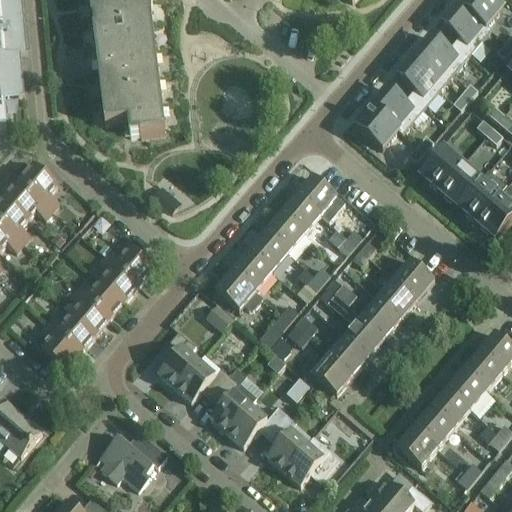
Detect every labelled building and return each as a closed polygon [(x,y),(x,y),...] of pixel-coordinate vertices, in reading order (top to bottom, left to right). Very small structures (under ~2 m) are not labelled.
[(0,0),(0,137),(7,136),(6,128),(8,127),(6,103),(25,101),(24,91),(21,59),(28,58),(21,0),(0,0)] [(88,0),(92,25),(93,24),(94,33),(93,33),(105,131),(128,128),(130,142),(140,141),(140,142),(165,138),(162,112),(163,112),(152,29),(152,18),(152,8),(152,0),(342,0),(352,8),(358,0),(88,0)] [(474,0),(473,2),(470,0),(468,0),(460,11),(487,33),(503,14),(485,0),(474,0)] [(487,33),(460,11),(443,30),(459,44),(454,50),(469,63),(492,37),(487,33)] [(449,57),(433,43),(416,63),(447,89),(469,63),(454,50),(449,57)] [(511,56),(505,50),(498,60),(505,65),(511,56)] [(416,63),(399,82),(415,96),(410,102),(425,115),(447,89),(416,63)] [(461,102),(468,108),(477,98),(470,91),(461,102)] [(405,108),(389,95),(371,115),(398,138),(403,142),(425,115),(410,102),(405,108)] [(461,117),(468,108),(461,102),(453,111),(461,117)] [(488,121),(498,129),(504,122),(495,114),(488,121)] [(398,138),(371,115),(362,126),(365,128),(359,136),(383,156),(398,138)] [(511,132),(511,128),(504,122),(498,129),(508,137),(511,132)] [(487,143),(493,136),(483,127),(477,134),(487,143)] [(502,144),(493,136),(487,143),(496,151),(502,144)] [(417,154),(424,160),(433,150),(426,143),(417,154)] [(465,168),(446,152),(426,176),(433,182),(431,185),(442,195),(465,168)] [(417,169),(424,160),(417,154),(409,163),(417,169)] [(483,184),(465,168),(442,195),(453,205),(456,202),(463,208),(483,184)] [(57,202),(53,205),(50,202),(57,194),(33,172),(18,189),(51,219),(59,210),(61,212),(64,209),(57,202)] [(296,203),(320,224),(337,204),(313,184),(296,203)] [(501,199),(483,184),(463,208),(470,213),(467,216),(479,226),(501,199)] [(343,203),(366,216),(375,201),(352,188),(343,203)] [(45,226),(51,219),(18,189),(3,206),(28,227),(36,218),(45,226)] [(163,194),(153,205),(171,221),(181,209),(163,194)] [(511,225),(511,208),(501,199),(479,226),(490,236),(493,233),(500,239),(511,225)] [(304,243),(320,224),(296,203),(280,222),(304,243)] [(21,235),(28,227),(3,206),(0,209),(0,231),(23,251),(30,243),(21,235)] [(288,261),(304,243),(280,222),(264,241),(288,261)] [(31,258),(23,251),(0,231),(0,259),(7,252),(16,259),(18,257),(26,264),(31,258)] [(355,253),(362,245),(353,237),(346,245),(355,253)] [(51,245),(60,253),(65,247),(56,239),(51,245)] [(272,280),(288,261),(264,241),(248,260),(272,280)] [(81,243),(74,252),(80,257),(87,249),(81,243)] [(347,262),(355,253),(346,245),(338,254),(347,262)] [(359,257),(368,265),(376,256),(367,249),(359,257)] [(105,250),(98,258),(105,264),(111,256),(105,250)] [(139,294),(154,277),(129,256),(121,265),(111,256),(105,264),(139,294)] [(361,274),(368,265),(359,257),(352,266),(361,274)] [(335,278),(346,264),(339,258),(327,271),(335,278)] [(256,299),(272,280),(248,260),(232,278),(256,299)] [(124,310),(139,294),(105,264),(97,272),(107,281),(100,289),(124,310)] [(394,287),(418,308),(434,288),(410,268),(394,287)] [(322,291),(330,282),(321,275),(313,283),(322,291)] [(263,306),(256,299),(232,278),(215,298),(216,298),(210,305),(221,315),(227,308),(239,318),(244,313),(249,317),(253,317),(263,306)] [(24,301),(34,288),(23,279),(13,292),(24,301)] [(315,300),(322,291),(313,283),(306,292),(315,300)] [(327,295),(336,303),(344,294),(335,286),(327,295)] [(402,326),(418,308),(394,287),(378,306),(402,326)] [(110,327),(124,310),(100,289),(92,298),(82,289),(76,297),(110,327)] [(0,291),(0,303),(4,307),(10,300),(0,291)] [(329,311),(336,303),(327,295),(320,304),(329,311)] [(96,343),(110,327),(76,297),(68,306),(78,314),(71,321),(96,343)] [(289,308),(300,317),(306,310),(305,309),(307,306),(298,299),(296,301),(295,301),(289,308)] [(9,311),(14,304),(10,301),(5,307),(9,311)] [(385,345),(402,326),(378,306),(361,324),(385,345)] [(234,327),(217,312),(206,326),(222,340),(234,327)] [(290,328),(297,320),(288,312),(281,321),(290,328)] [(82,359),(96,343),(71,321),(63,330),(54,322),(47,329),(82,359)] [(282,337),(290,328),(281,321),(273,330),(282,337)] [(317,337),(311,331),(302,324),(295,333),(310,346),(317,337)] [(369,364),(385,345),(361,324),(345,343),(369,364)] [(66,376),(82,359),(47,329),(40,338),(50,347),(42,355),(66,376)] [(302,354),(310,346),(295,333),(287,341),(302,354)] [(175,396),(198,368),(190,361),(196,354),(178,339),(162,358),(171,366),(158,381),(175,396)] [(478,360),(502,381),(511,368),(511,355),(494,341),(478,360)] [(353,383),(369,364),(345,343),(329,362),(353,383)] [(281,344),(270,356),(280,365),(281,363),(284,365),(291,358),(288,355),(290,353),(281,344)] [(486,399),(502,381),(478,360),(462,379),(486,399)] [(336,402),(353,383),(329,362),(312,381),(336,402)] [(214,403),(231,383),(221,375),(215,383),(198,368),(175,396),(192,410),(205,395),(214,403)] [(470,418),(486,399),(462,379),(446,397),(470,418)] [(256,406),(240,391),(231,383),(214,403),(223,410),(210,426),(227,440),(250,413),(256,406)] [(454,437),(470,418),(446,397),(430,416),(454,437)] [(0,446),(21,464),(42,439),(39,437),(40,435),(32,429),(31,430),(7,410),(0,417),(0,446)] [(271,441),(287,422),(278,414),(267,427),(250,413),(227,440),(244,455),(262,433),(271,441)] [(438,455),(454,437),(430,416),(414,435),(438,455)] [(284,479),(307,451),(290,437),(297,430),(287,422),(271,441),(280,449),(267,464),(284,479)] [(511,439),(503,432),(496,441),(505,448),(511,439)] [(421,475),(438,455),(414,435),(397,454),(421,475)] [(498,457),(505,448),(496,441),(488,450),(498,457)] [(120,442),(100,465),(139,498),(149,485),(146,482),(154,472),(158,475),(167,464),(142,443),(133,453),(120,442)] [(307,451),(284,479),(300,493),(314,478),(323,486),(339,467),(322,452),(316,459),(307,451)] [(490,467),(496,460),(489,455),(483,462),(490,467)] [(495,479),(505,487),(511,477),(511,471),(506,466),(495,479)] [(472,470),(465,479),(474,486),(481,478),(472,470)] [(465,479),(457,488),(466,495),(474,486),(465,479)] [(489,505),(505,487),(495,479),(480,497),(489,505)] [(375,506),(381,511),(413,511),(414,511),(415,511),(428,511),(431,509),(412,493),(404,502),(389,489),(375,506)]
